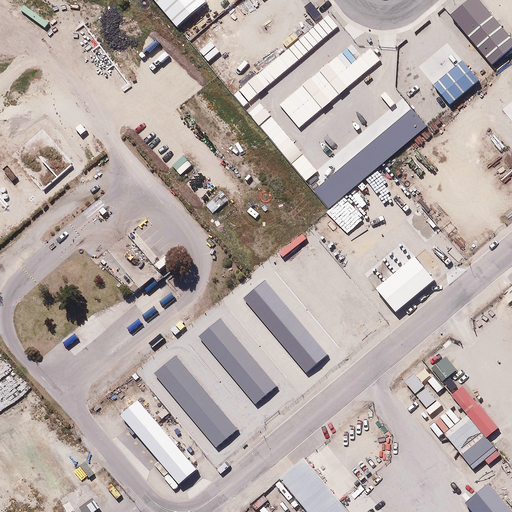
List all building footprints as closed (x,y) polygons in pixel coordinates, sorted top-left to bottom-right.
[(209,4),(206,0),(156,0),(180,28),(209,4)] [(511,38),(479,0),(468,0),(451,15),(492,64),(511,47),(511,38)] [(328,15),(234,94),(244,107),(338,27),(328,15)] [(351,44),(337,56),(347,68),(362,55),(351,44)] [(337,56),(279,104),(299,129),(380,60),(370,49),(362,55),(347,68),(337,56)] [(463,60),(434,85),(450,104),(479,80),(463,60)] [(260,103),(249,113),(306,182),(317,172),(260,103)] [(412,109),(313,191),(328,208),(426,125),(412,109)] [(161,258),(137,231),(130,238),(159,271),(173,258),(168,252),(161,258)] [(418,258),(380,290),(400,313),(438,282),(418,258)] [(265,281),(243,298),(306,373),(328,355),(265,281)] [(222,320),(201,337),(259,404),(280,387),(222,320)] [(179,358),(158,378),(217,451),(242,432),(179,358)] [(505,376),(496,367),(482,380),(491,390),(505,376)] [(431,392),(412,370),(401,379),(420,401),(431,392)] [(499,428),(463,385),(452,394),(468,414),(488,437),(499,428)] [(199,467),(140,397),(121,413),(180,483),(199,467)] [(464,455),(488,437),(468,414),(444,434),(464,455)] [(280,485),(302,511),(347,511),(306,463),(280,485)] [(81,467),(51,486),(66,511),(76,511),(83,509),(84,511),(98,511),(102,510),(95,498),(98,496),(81,467)] [(467,502),(475,511),(511,511),(511,509),(490,483),(467,502)]
